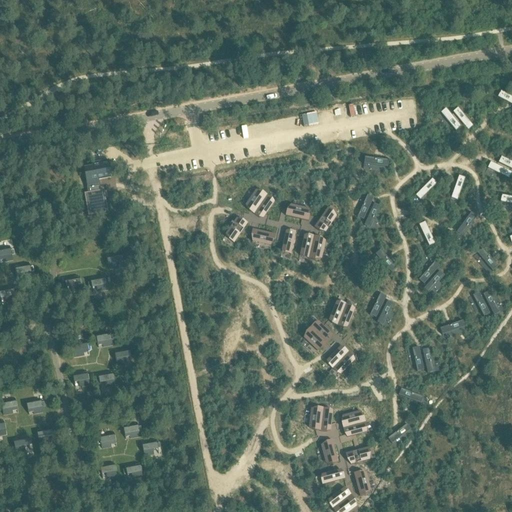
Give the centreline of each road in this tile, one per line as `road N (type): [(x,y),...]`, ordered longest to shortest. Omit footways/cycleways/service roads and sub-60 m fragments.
road 1 (unclassified): [(0,145),(511,51)]
road 2 (track): [(152,162),(217,511)]
